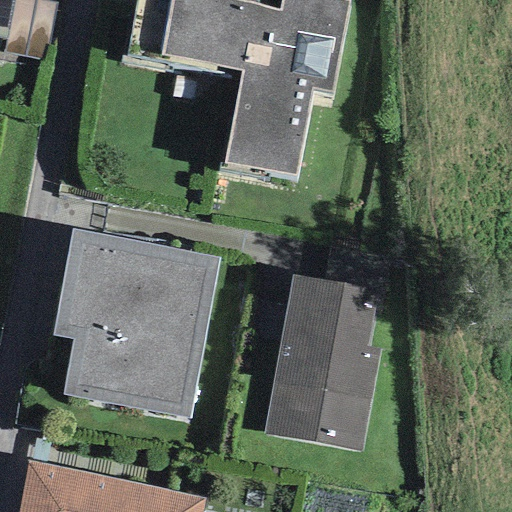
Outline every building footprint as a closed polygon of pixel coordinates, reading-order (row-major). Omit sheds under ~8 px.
[(0,0),(0,35),(5,36),(11,0),(0,0)] [(133,0),(119,64),(175,75),(177,64),(233,75),(218,168),(267,178),(267,169),(295,173),(311,86),(331,90),(348,0),(281,0),(280,9),(270,6),(254,0),(133,0)] [(218,254),(70,226),(52,335),(72,339),(62,394),(188,419),(218,254)] [(379,348),(365,346),(376,287),(293,271),(262,433),(359,452),(379,348)] [(200,511),(204,496),(26,461),(16,511),(200,511)]
